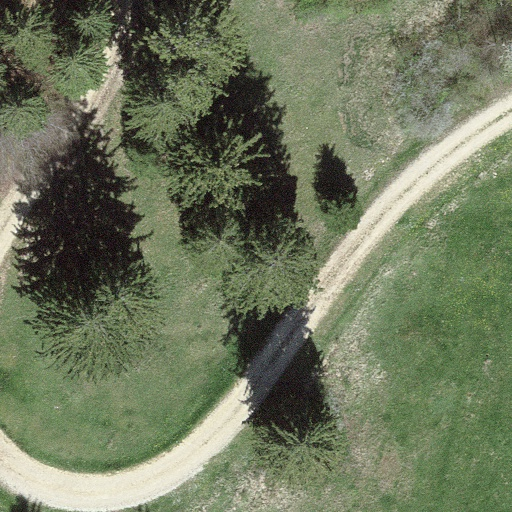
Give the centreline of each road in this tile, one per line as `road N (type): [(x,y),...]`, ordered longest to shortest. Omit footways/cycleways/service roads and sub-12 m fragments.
road 1 (track): [(511,101),(445,148),(385,206),(224,420),(157,477),(114,490),(56,492),(0,455)]
road 2 (track): [(0,219),(74,101),(116,0)]
